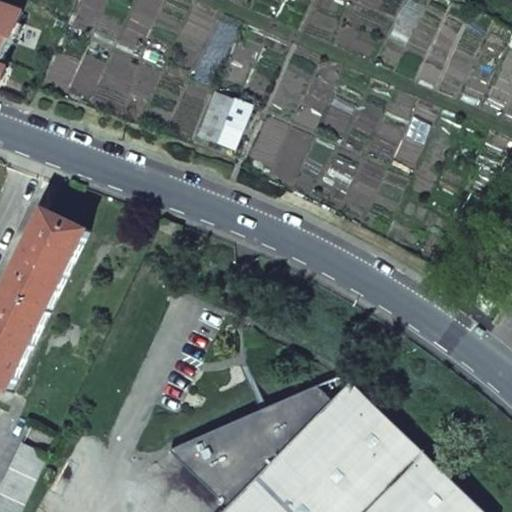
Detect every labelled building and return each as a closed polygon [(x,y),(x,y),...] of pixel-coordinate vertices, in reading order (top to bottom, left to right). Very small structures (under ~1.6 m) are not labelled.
[(0,59),(5,61),(13,38),(9,36),(14,22),(18,24),(22,13),(0,4),(0,59)] [(0,65),(0,87),(1,88),(8,68),(0,65)] [(217,92),(199,134),(217,142),(225,124),(243,132),(253,107),(217,92)] [(90,230),(47,210),(0,310),(0,386),(13,392),(90,230)] [(179,224),(161,217),(157,229),(175,236),(179,224)] [(229,505),(344,386),(335,379),(338,376),(335,374),(168,450),(169,452),(171,453),(218,498),(219,497),(229,505)] [(485,511),(349,381),(344,386),(229,505),(222,511),(485,511)] [(0,511),(23,511),(50,457),(22,443),(0,489),(0,511)]
